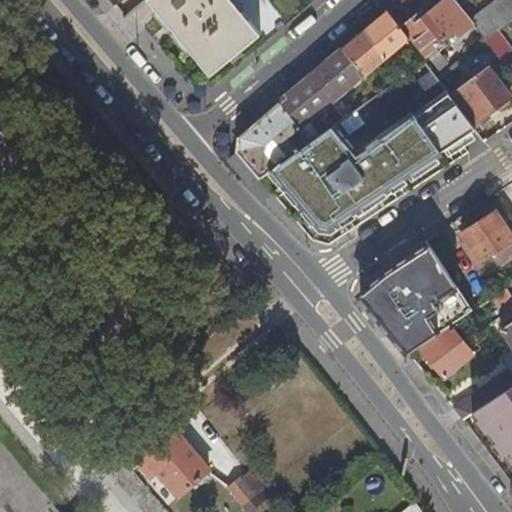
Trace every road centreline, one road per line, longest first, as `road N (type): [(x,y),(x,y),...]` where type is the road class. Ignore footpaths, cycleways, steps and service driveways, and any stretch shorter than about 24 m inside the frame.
road 1 (secondary): [(39,0),(208,198),(259,231)]
road 2 (secondary): [(309,289),(332,340),(429,465),(460,478)]
road 3 (secondary): [(460,478),(354,322),(309,289)]
road 4 (residential): [(309,289),(511,154)]
road 5 (residential): [(355,0),(190,139)]
road 6 (secondary): [(190,139),(67,0)]
